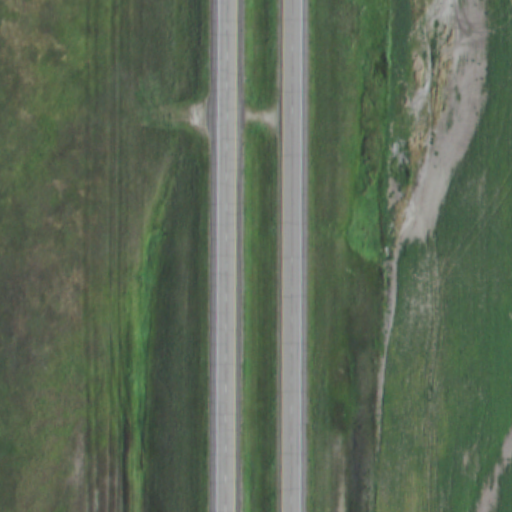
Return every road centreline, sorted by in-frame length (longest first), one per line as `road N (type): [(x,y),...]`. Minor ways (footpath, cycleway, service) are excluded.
road 1 (trunk): [(226,0),(225,511)]
road 2 (trunk): [(290,511),(290,0)]
